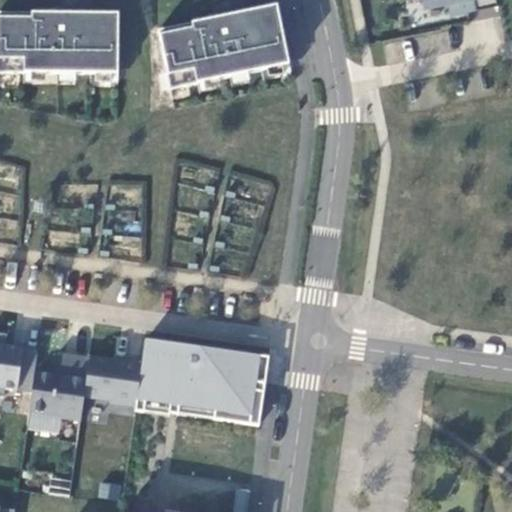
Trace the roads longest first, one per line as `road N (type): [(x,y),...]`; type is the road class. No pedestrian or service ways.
road 1 (residential): [(316,341),(0,300)]
road 2 (unclassified): [(334,85),(339,117),(316,341)]
road 3 (residential): [(316,341),(511,368)]
road 4 (residential): [(334,85),(511,49)]
road 5 (unclassified): [(316,341),(285,511)]
